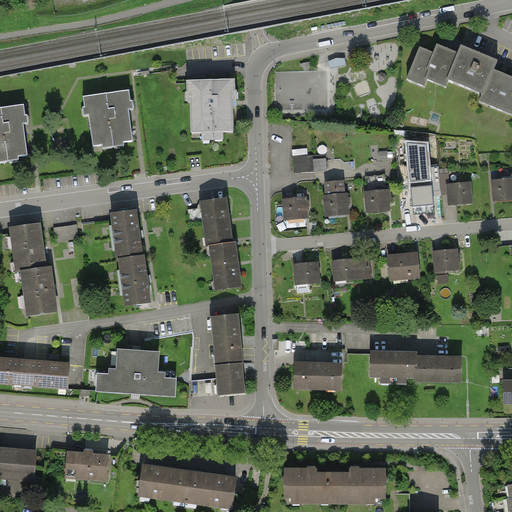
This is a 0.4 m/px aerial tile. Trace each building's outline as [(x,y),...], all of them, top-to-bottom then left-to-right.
[(511,115),(511,78),(507,77),(493,71),(496,62),(479,55),(461,48),(459,55),(447,50),(437,46),(434,54),(420,49),(407,80),(425,87),(427,80),(445,87),(448,81),(483,95),(480,102),(511,115)] [(344,60),(330,63),(331,68),(345,66),(344,60)] [(234,81),(188,83),(190,136),(236,135),(235,97),(234,81)] [(131,97),(88,104),(96,157),(140,150),(131,97)] [(25,112),(0,115),(0,169),(34,163),(25,112)] [(408,143),(411,188),(432,186),(433,191),(441,191),(439,167),(429,168),(427,145),(408,143)] [(295,164),(296,171),(315,170),(315,172),(326,171),(326,162),(295,164)] [(386,177),(366,179),(370,217),(390,215),(386,177)] [(511,179),(488,182),(491,203),(511,201),(511,179)] [(346,183),(326,185),(330,220),(350,218),(346,183)] [(468,183),(443,186),(445,207),(470,205),(468,183)] [(432,186),(411,188),(413,206),(434,204),(433,191),(432,186)] [(310,201),(285,203),(287,227),(313,224),(310,201)] [(229,204),(203,208),(210,252),(212,252),(236,248),(229,204)] [(141,216),(114,220),(120,265),(122,265),(147,262),(141,216)] [(42,224),(10,227),(16,273),(21,272),(48,269),(42,224)] [(239,247),(236,248),(212,252),(219,295),(246,291),(239,247)] [(457,250),(433,252),(435,274),(459,272),(457,250)] [(416,255),(390,258),(392,282),(418,279),(416,255)] [(372,259),(335,263),(337,286),(374,282),(372,259)] [(148,262),(147,262),(122,265),(128,314),(154,311),(148,262)] [(321,265),(296,267),(298,290),(324,287),(321,265)] [(53,268),(48,269),(21,272),(27,319),(59,316),(53,268)] [(240,315),(212,318),(216,365),(244,362),(240,315)] [(98,374),(97,392),(176,398),(177,379),(166,379),(166,373),(159,372),(160,353),(118,350),(117,370),(109,369),(109,375),(98,374)] [(412,353),(374,354),(374,380),(412,380),(412,357),(412,353)] [(412,357),(412,380),(412,385),(458,385),(458,357),(412,357)] [(0,358),(0,386),(68,392),(71,364),(0,358)] [(244,362),(216,365),(219,395),(247,392),(244,362)] [(345,368),(298,367),(297,395),(345,396),(345,368)] [(511,382),(500,383),(500,406),(511,406),(511,382)] [(38,454),(1,451),(0,460),(0,496),(19,498),(20,484),(36,486),(38,454)] [(112,459),(71,456),(69,482),(110,485),(112,459)] [(141,495),(232,507),(235,481),(211,478),(169,472),(145,469),(141,495)] [(300,503),(367,503),(367,497),(385,497),(385,469),(357,469),(351,469),(351,475),(316,475),(316,469),(312,469),(283,469),(283,497),(300,497),(300,503)]
